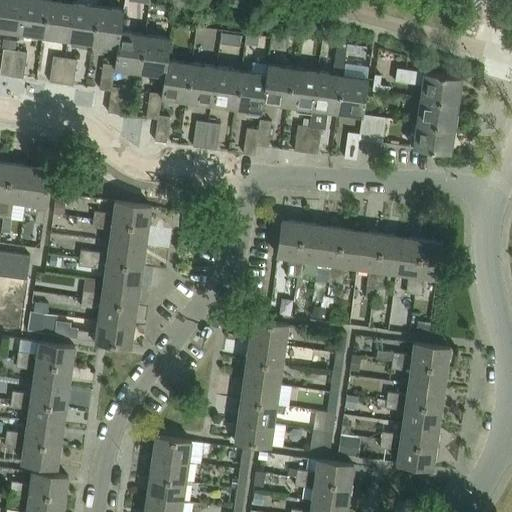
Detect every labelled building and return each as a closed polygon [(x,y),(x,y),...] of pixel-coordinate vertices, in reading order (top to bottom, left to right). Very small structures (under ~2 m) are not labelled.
[(0,0),(0,28),(18,31),(22,0),(0,0)] [(43,35),(47,0),(22,0),(18,31),(43,35)] [(68,38),(73,1),(64,0),(47,0),(43,35),(68,38)] [(118,46),(121,30),(120,30),(123,9),(123,8),(124,1),(120,0),(114,0),(113,7),(98,5),(92,42),(104,43),(103,49),(117,51),(117,45),(118,46)] [(92,42),(98,5),(73,1),(68,38),(92,42)] [(140,71),(145,34),(121,30),(118,46),(117,45),(117,51),(115,64),(114,68),(140,71)] [(164,75),(167,57),(170,37),(145,34),(140,71),(164,75)] [(344,55),(345,45),(329,43),(328,53),(344,55)] [(0,73),(11,75),(15,50),(2,48),(0,64),(0,73)] [(26,51),(15,50),(11,75),(23,77),(26,51)] [(62,82),(65,57),(52,55),(49,81),(62,82)] [(78,58),(65,57),(62,82),(74,84),(78,58)] [(186,99),(191,61),(167,57),(164,75),(161,92),(161,96),(186,99)] [(210,103),(216,65),(191,61),(186,99),(210,103)] [(287,102),(292,65),(266,61),(265,72),(262,99),(287,102)] [(112,85),(114,68),(115,64),(102,62),(99,88),(110,89),(111,85),(112,85)] [(372,91),(383,92),(387,66),(375,64),(372,91)] [(236,106),(241,68),(216,65),(210,103),(236,106)] [(310,117),(317,69),(292,65),(287,102),(296,104),(294,115),(309,117),(310,117)] [(460,76),(405,68),(396,67),(394,80),(421,84),(419,97),(456,103),(456,102),(459,102),(461,86),(459,86),(460,76)] [(260,114),(262,99),(265,72),(241,68),(236,106),(245,108),(244,112),(260,114)] [(336,110),(342,72),(317,69),(310,117),(309,117),(308,124),(309,124),(305,151),(317,152),(321,128),(324,128),(327,108),(336,110)] [(362,112),(367,76),(342,72),(336,110),(361,113),(362,113),(362,112)] [(112,86),(112,85),(111,85),(110,89),(107,111),(118,112),(122,87),(112,86)] [(158,113),(161,96),(161,92),(149,91),(146,116),(157,118),(158,113)] [(455,111),(456,103),(419,97),(415,121),(455,127),(457,111),(455,111)] [(370,139),(373,114),(362,112),(362,113),(361,113),(358,131),(359,132),(358,138),(370,139)] [(169,115),(158,113),(157,118),(154,139),(165,141),(169,115)] [(381,141),(385,116),(373,114),(370,139),(381,141)] [(270,118),(259,117),(258,117),(257,127),(255,143),(267,145),(270,118)] [(204,146),(208,120),(195,118),(192,144),(204,146)] [(219,122),(208,120),(204,146),(215,148),(219,122)] [(453,141),(455,127),(415,121),(412,146),(449,151),(450,141),(453,141)] [(305,151),(309,124),(308,124),(296,122),(292,149),(305,151)] [(253,153),(255,143),(257,127),(245,125),(242,152),(253,153)] [(355,158),(358,138),(359,132),(358,131),(347,130),(343,156),(355,158)] [(0,215),(3,216),(10,161),(0,159),(0,215)] [(25,201),(30,164),(10,161),(3,216),(11,218),(13,203),(10,203),(11,199),(25,201)] [(43,222),(51,167),(30,164),(25,201),(39,203),(38,207),(36,207),(34,221),(43,222)] [(150,205),(113,199),(111,215),(107,214),(107,212),(92,210),(91,219),(147,227),(150,205)] [(58,227),(60,209),(49,207),(47,225),(58,227)] [(293,275),(301,220),(281,217),(276,254),(290,257),(289,260),(288,260),(285,274),(293,275)] [(144,247),(147,227),(91,219),(90,226),(105,228),(105,225),(109,226),(107,242),(144,247)] [(316,260),(321,223),(301,220),(293,275),(302,277),(304,262),(302,262),(302,258),(316,260)] [(333,281),(341,226),(321,223),(316,260),(330,262),(329,266),(327,266),(325,280),(333,281)] [(358,249),(360,229),(341,226),(333,281),(341,282),(343,268),(342,268),(342,264),(355,266),(358,249)] [(373,287),(381,232),(360,229),(358,249),(355,266),(370,268),(369,272),(367,272),(365,286),(373,287)] [(396,272),(401,235),(381,232),(373,287),(381,288),(383,274),(381,274),(382,270),(396,272)] [(412,293),(420,237),(401,235),(396,272),(410,274),(409,278),(407,277),(405,292),(412,293)] [(436,278),(440,249),(441,240),(420,237),(412,293),(421,294),(423,280),(421,279),(421,276),(436,278)] [(141,266),(143,249),(144,247),(107,242),(105,254),(101,253),(101,251),(79,248),(77,258),(141,266)] [(14,278),(17,254),(5,252),(2,276),(14,278)] [(26,279),(30,256),(17,254),(14,278),(26,279)] [(138,287),(141,266),(77,258),(76,264),(99,267),(99,265),(103,266),(101,281),(138,287)] [(135,306),(138,287),(101,281),(100,293),(95,293),(96,291),(81,289),(80,299),(135,306)] [(132,326),(135,306),(80,299),(79,305),(93,307),(94,305),(98,305),(96,321),(132,326)] [(284,345),(287,323),(250,318),(247,339),(284,345)] [(129,345),(132,326),(96,321),(94,333),(90,332),(90,331),(76,329),(74,337),(129,345)] [(343,353),(346,332),(338,331),(335,352),(343,353)] [(281,364),(284,345),(247,339),(244,359),(281,364)] [(71,366),(74,345),(38,340),(36,354),(32,353),(32,352),(17,349),(16,359),(71,366)] [(445,368),(448,346),(412,341),(410,355),(406,354),(406,353),(376,348),(375,356),(391,359),(391,360),(445,368)] [(340,373),(343,353),(335,352),(332,372),(340,373)] [(68,387),(71,366),(16,359),(15,366),(30,368),(30,366),(34,367),(32,382),(68,387)] [(278,384),(281,364),(244,359),(241,379),(278,384)] [(442,388),(445,368),(391,360),(390,367),(404,369),(404,367),(408,368),(406,382),(442,388)] [(337,393),(340,373),(332,372),(329,392),(337,393)] [(275,404),(278,384),(241,379),(238,399),(275,404)] [(65,406),(68,387),(32,382),(30,393),(26,393),(27,391),(12,389),(10,399),(65,406)] [(439,408),(442,388),(406,382),(404,395),(400,394),(401,393),(386,391),(385,400),(439,408)] [(334,413),(337,393),(329,392),(326,412),(334,413)] [(62,427),(65,406),(10,399),(9,405),(24,408),(24,406),(28,406),(26,422),(62,427)] [(284,405),(275,404),(238,399),(235,419),(272,424),(274,412),(283,413),(284,405)] [(436,427),(439,408),(385,400),(384,407),(398,409),(398,407),(402,408),(400,422),(436,427)] [(331,432),(334,413),(326,412),(323,431),(331,432)] [(284,426),(272,424),(235,419),(232,438),(281,445),(284,426)] [(60,446),(62,427),(26,422),(24,433),(20,433),(21,431),(6,429),(5,438),(60,446)] [(433,447),(436,427),(400,422),(398,434),(395,434),(395,432),(381,430),(380,439),(433,447)] [(328,452),(331,432),(323,431),(311,429),(308,449),(328,452)] [(188,460),(191,440),(154,435),(151,456),(188,460)] [(57,465),(60,446),(5,438),(4,445),(18,447),(19,445),(23,446),(21,460),(57,465)] [(430,466),(433,447),(380,439),(379,446),(393,448),(393,446),(396,447),(394,461),(430,466)] [(246,469),(249,448),(241,447),(238,468),(246,469)] [(185,481),(188,460),(151,456),(148,476),(185,481)] [(349,484),(352,463),(315,458),(313,472),(309,471),(309,469),(295,467),(294,476),(349,484)] [(243,489),(246,469),(238,468),(235,488),(243,489)] [(64,497),(67,475),(30,469),(28,484),(25,483),(25,481),(11,479),(9,488),(64,497)] [(268,484),(270,473),(254,470),(252,482),(268,484)] [(182,501),(185,481),(148,476),(145,495),(182,501)] [(346,504),(349,484),(294,476),(293,484),(307,486),(307,484),(311,485),(309,499),(346,504)] [(31,511),(61,511),(64,497),(9,488),(8,495),(22,497),(23,495),(27,496),(24,511),(31,511)] [(240,509),(243,489),(235,488),(232,508),(240,509)] [(180,511),(182,501),(145,495),(142,511),(180,511)] [(344,511),(346,504),(309,499),(307,511),(304,511),(304,509),(290,507),(289,511),(344,511)]
